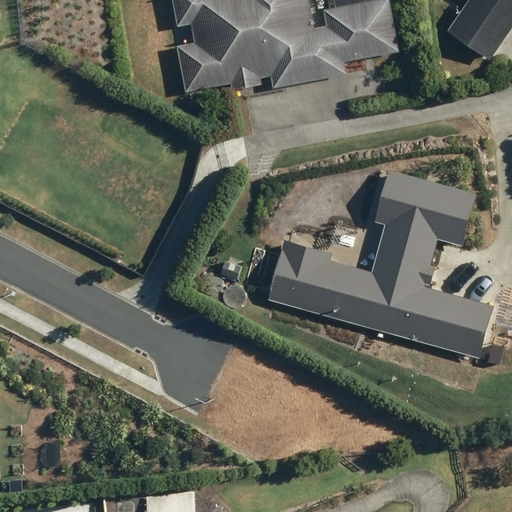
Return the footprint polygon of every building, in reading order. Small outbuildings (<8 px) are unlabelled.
[(179,48),(187,92),(232,84),(233,91),(259,87),(257,79),(272,76),(274,86),(343,73),(341,63),(395,53),(385,1),(324,12),(328,33),(310,36),(302,0),(173,0),(178,26),(192,23),(196,45),(179,48)] [(511,0),(469,0),(447,33),(488,60),(511,23),(511,0)] [(283,241),(268,299),(482,357),(495,308),(426,289),(438,244),(459,250),(473,198),(386,175),(372,226),(382,229),(370,274),(329,263),(331,254),(283,241)] [(214,449),(210,412),(163,416),(167,453),(214,449)] [(194,511),(193,490),(144,494),(145,511),(194,511)]
